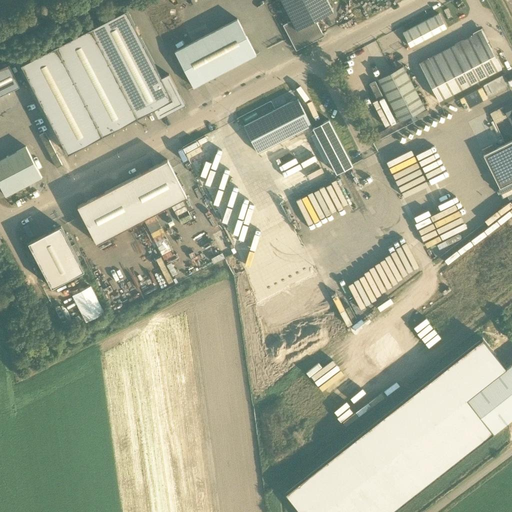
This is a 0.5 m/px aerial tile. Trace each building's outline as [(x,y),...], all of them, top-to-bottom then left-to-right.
[(296,51),(311,43),(310,42),(323,35),(315,20),(333,11),(327,0),(281,0),(292,20),(283,25),(296,51)] [(162,78),(126,9),(21,64),(68,153),(155,108),(159,117),(184,104),(169,74),(162,78)] [(410,47),(446,28),(439,14),(403,32),(410,47)] [(194,87),(255,55),(236,19),(176,51),(194,87)] [(439,102),(501,68),(481,30),(419,64),(439,102)] [(0,82),(10,78),(0,58),(0,82)] [(400,122),(425,109),(403,66),(378,79),(400,122)] [(503,75),(483,85),(488,95),(508,85),(503,75)] [(375,80),(369,83),(375,96),(381,93),(375,80)] [(283,146),(281,142),(308,128),(294,102),(241,129),(255,156),(263,151),(279,181),(315,163),(301,137),(283,146)] [(511,102),(490,113),(494,121),(506,114),(511,125),(511,102)] [(336,173),(352,165),(329,120),(313,128),(336,173)] [(57,166),(63,163),(46,131),(40,134),(57,166)] [(511,187),(511,140),(483,155),(500,188),(499,188),(501,194),(511,188),(511,187)] [(0,185),(6,196),(42,177),(26,146),(0,159),(0,185)] [(97,243),(187,196),(168,160),(78,206),(97,243)] [(174,256),(156,214),(145,218),(164,261),(174,256)] [(52,288),(85,271),(61,226),(28,243),(52,288)] [(339,309),(347,325),(358,320),(350,304),(339,309)] [(511,364),(511,366),(510,365),(467,399),(494,433),(511,418),(511,364)] [(376,391),(383,398),(393,389),(387,381),(376,391)] [(324,420),(335,413),(326,400),(315,408),(324,420)]
